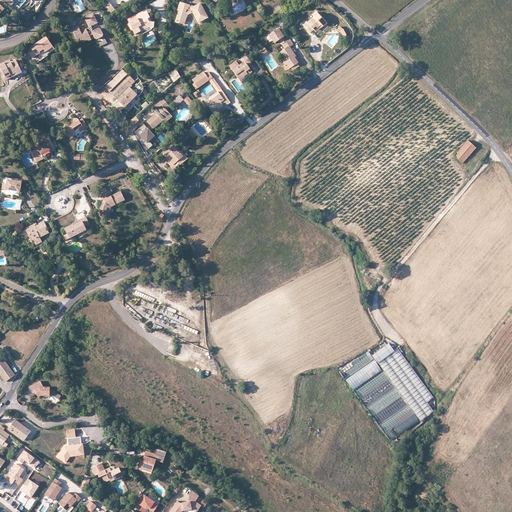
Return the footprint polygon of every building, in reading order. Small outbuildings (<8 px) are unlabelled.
[(115,10),(108,1),(104,5),(111,13),(115,10)] [(192,11),(191,9),(187,8),(188,5),(180,3),(177,11),(178,11),(175,22),(182,24),(185,14),(192,11)] [(194,7),(191,9),(192,11),(193,13),(198,23),(207,18),(200,4),(194,7)] [(154,23),(152,22),(148,22),(147,20),(150,19),(148,14),(146,10),(136,15),(137,19),(132,22),(129,23),(135,35),(150,28),(154,28),(154,23)] [(193,13),(192,11),(185,14),(182,24),(185,25),(188,16),(193,13)] [(321,25),(323,27),(326,24),(316,12),(312,15),(313,17),(307,23),(306,22),(303,25),(311,34),(314,31),(321,25)] [(85,19),(89,28),(89,27),(91,27),(98,23),(93,15),(85,19)] [(316,33),(323,27),(321,25),(314,31),(316,33)] [(79,27),(73,30),(76,38),(78,39),(80,39),(82,42),(84,43),(87,41),(89,42),(92,40),(90,36),(93,34),(95,38),(97,39),(103,37),(103,35),(101,29),(99,28),(93,31),(91,27),(89,27),(89,28),(81,32),(79,27)] [(343,30),(339,27),(336,31),(340,34),(341,36),(339,38),(342,40),(344,38),(346,36),(343,30)] [(153,31),(154,28),(150,28),(135,35),(137,38),(153,31)] [(275,43),(279,40),(284,37),(279,29),(270,35),(275,43)] [(108,43),(103,35),(103,37),(97,39),(100,44),(101,46),(108,43)] [(36,48),(33,51),(40,61),(55,50),(46,37),(34,46),(36,48)] [(283,61),(285,66),(288,64),(290,68),(297,64),(298,63),(294,58),(295,57),(289,48),(293,45),(290,40),(287,41),(282,44),(285,49),(280,53),(284,60),(283,61)] [(40,61),(33,51),(29,53),(36,64),(40,61)] [(236,61),(229,67),(241,83),(247,79),(246,77),(252,73),(248,67),(251,64),(245,55),(241,58),(245,63),(242,66),(241,64),(239,66),(236,61)] [(13,65),(12,64),(6,66),(5,64),(0,66),(0,67),(7,81),(12,78),(11,76),(21,71),(17,63),(13,65)] [(110,92),(127,75),(123,70),(105,88),(110,92)] [(209,81),(212,85),(215,83),(209,73),(206,76),(203,73),(193,81),(195,83),(198,89),(209,81)] [(110,92),(117,100),(130,87),(135,82),(127,75),(110,92)] [(212,85),(218,92),(221,90),(215,83),(212,85)] [(130,87),(117,100),(125,107),(137,95),(130,87)] [(210,98),(213,103),(217,109),(222,105),(221,104),(224,101),(226,103),(227,105),(230,103),(221,90),(218,92),(210,98)] [(183,101),(179,96),(172,103),(176,108),(183,101)] [(188,97),(183,101),(193,112),(197,108),(188,97)] [(125,107),(117,100),(114,103),(121,111),(125,107)] [(162,121),(170,114),(167,111),(170,108),(163,100),(154,107),(157,110),(154,112),(156,114),(147,122),(153,130),(162,121)] [(172,117),(170,114),(162,121),(165,124),(172,117)] [(71,126),(66,125),(63,135),(73,138),(74,132),(79,129),(80,132),(84,129),(85,130),(88,128),(82,119),(79,121),(78,119),(74,122),(75,123),(71,126)] [(144,125),(140,129),(144,134),(140,137),(146,143),(144,145),(149,150),(153,147),(150,143),(155,139),(144,125)] [(190,135),(192,136),(194,139),(196,137),(190,130),(181,138),(184,141),(190,135)] [(46,142),(30,149),(35,159),(42,155),(43,157),(51,152),(50,150),(55,148),(49,136),(44,138),(46,142)] [(468,142),(455,157),(463,165),(476,150),(468,142)] [(170,160),(169,161),(175,169),(179,166),(179,167),(188,160),(181,151),(179,152),(174,146),(170,150),(169,149),(165,153),(170,160)] [(175,169),(169,161),(168,162),(167,163),(173,170),(175,169)] [(29,175),(40,171),(37,165),(27,170),(29,175)] [(7,184),(6,189),(20,192),(21,182),(7,180),(7,184)] [(121,192),(109,197),(105,199),(104,200),(101,209),(101,217),(106,217),(106,211),(107,207),(111,209),(112,207),(125,200),(121,192)] [(77,235),(87,230),(85,227),(90,224),(86,217),(73,224),(73,225),(65,229),(68,234),(70,239),(77,235)] [(33,228),(31,226),(25,229),(31,241),(33,240),(35,245),(41,242),(39,237),(48,233),(46,228),(47,228),(43,222),(38,224),(39,225),(36,226),(33,228)] [(89,234),(87,230),(77,235),(79,238),(89,234)] [(33,240),(31,241),(34,249),(44,244),(41,242),(35,245),(33,240)] [(372,356),(421,421),(433,411),(426,402),(433,397),(397,349),(394,351),(388,344),(372,356)] [(4,361),(0,363),(0,373),(6,382),(15,376),(4,361)] [(41,382),(31,388),(35,396),(37,395),(39,398),(42,396),(50,396),(51,395),(53,391),(51,390),(50,388),(44,387),(41,382)] [(61,396),(53,391),(51,395),(59,400),(61,396)] [(73,406),(69,408),(73,415),(77,412),(73,406)] [(15,421),(9,429),(24,440),(30,431),(15,421)] [(3,431),(0,428),(0,434),(7,440),(10,435),(9,435),(3,431)] [(75,430),(67,431),(68,439),(76,437),(75,430)] [(66,447),(58,457),(66,464),(71,458),(86,456),(84,445),(83,445),(82,438),(69,439),(69,446),(66,447)] [(24,450),(17,459),(23,464),(25,461),(35,468),(40,462),(24,450)] [(141,461),(139,466),(152,471),(156,460),(153,459),(155,454),(146,451),(142,461),(141,461)] [(165,457),(155,454),(153,459),(156,460),(164,462),(165,457)] [(102,477),(104,481),(113,477),(114,479),(115,480),(123,476),(119,468),(115,470),(111,472),(110,469),(110,468),(105,470),(102,463),(92,468),(95,475),(98,474),(99,478),(102,477)] [(24,469),(16,464),(9,475),(17,480),(15,483),(19,485),(23,479),(19,477),(24,469)] [(85,476),(81,488),(86,492),(91,478),(85,476)] [(39,486),(28,479),(20,490),(32,498),(39,486)] [(62,483),(56,479),(48,491),(49,491),(48,493),(47,492),(45,495),(54,500),(62,488),(60,486),(62,483)] [(195,501),(199,496),(193,491),(189,497),(191,499),(195,501)] [(79,501),(82,498),(76,493),(74,496),(69,493),(65,497),(66,498),(65,499),(64,498),(59,504),(61,506),(67,511),(77,500),(79,501)] [(150,507),(155,510),(158,504),(141,493),(136,501),(139,503),(137,507),(143,511),(146,507),(150,507)] [(175,505),(169,511),(181,511),(182,511),(191,509),(196,511),(201,505),(195,501),(191,499),(190,501),(181,503),(177,501),(176,503),(177,503),(176,505),(175,505)] [(92,511),(97,506),(91,501),(83,503),(82,504),(92,511)]
